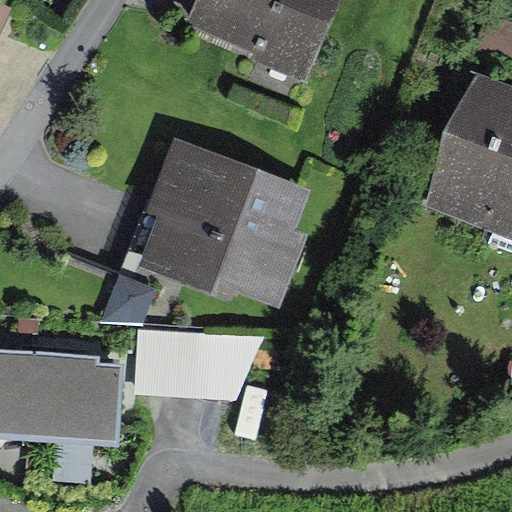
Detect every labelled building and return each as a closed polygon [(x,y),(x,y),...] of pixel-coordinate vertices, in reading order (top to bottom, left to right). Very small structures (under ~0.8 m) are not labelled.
[(351,0),(207,0),(196,28),(266,58),(264,63),(315,85),(351,0)] [(0,61),(22,13),(0,2),(0,61)] [(511,20),(499,15),(484,52),(511,62),(511,20)] [(511,87),(487,78),(453,140),(437,210),(511,238),(511,87)] [(224,303),(228,291),(291,314),(319,240),(306,235),(321,194),(184,142),(156,215),(170,220),(149,275),(224,303)] [(167,291),(130,278),(113,324),(155,325),(167,291)] [(252,397),(253,328),(140,328),(140,396),(252,397)] [(134,371),(109,369),(110,362),(0,354),(0,444),(128,454),(134,371)]
